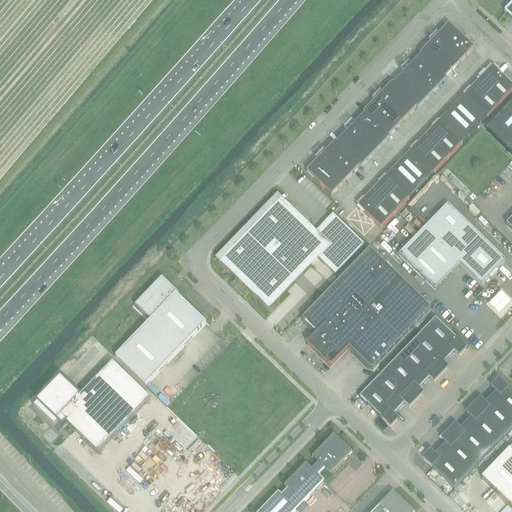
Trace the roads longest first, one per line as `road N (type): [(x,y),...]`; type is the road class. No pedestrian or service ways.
road 1 (unclassified): [(441,0),(199,253),(205,277),(330,401)]
road 2 (trunk): [(0,323),(286,0)]
road 3 (trunk): [(251,0),(0,276)]
road 4 (unclassified): [(511,332),(391,456)]
